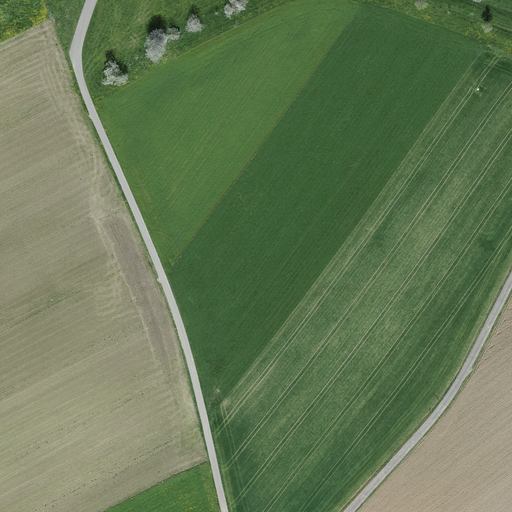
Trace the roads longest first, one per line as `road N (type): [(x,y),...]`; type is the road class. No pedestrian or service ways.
road 1 (track): [(93,0),(77,70),(186,351),(225,511)]
road 2 (unclassified): [(511,279),(448,396),(348,511)]
